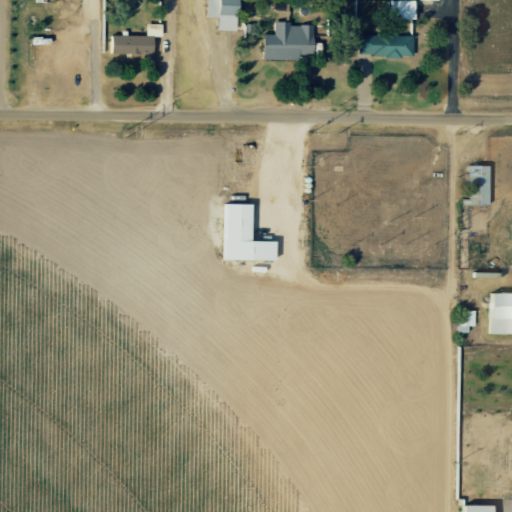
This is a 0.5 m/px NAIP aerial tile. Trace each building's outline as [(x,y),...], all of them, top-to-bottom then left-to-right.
[(205,0),(205,16),(213,16),(213,29),(233,30),(233,0),(205,0)] [(407,0),(380,0),(381,18),(408,17),(407,0)] [(310,24),(288,24),(288,20),(272,20),(272,33),(260,33),(260,58),(296,58),(296,53),(310,53),(310,24)] [(143,34),(107,34),(107,53),(149,53),(149,35),(158,35),(158,23),(143,23),(143,34)] [(356,33),(357,56),(410,54),(410,34),(395,35),(395,32),(356,33)] [(464,204),(485,204),(486,164),(465,164),(464,204)] [(277,260),(277,240),(248,239),(248,202),(219,202),(219,259),(277,260)] [(485,333),(511,333),(511,292),(486,292),(485,333)]
